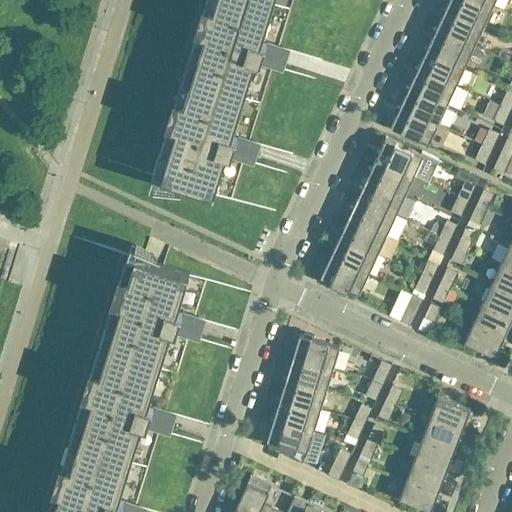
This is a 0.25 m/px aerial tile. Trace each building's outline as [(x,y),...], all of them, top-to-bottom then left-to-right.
[(278,47),(293,0),(199,0),(146,172),(153,174),(149,184),(150,185),(150,184),(153,174),(231,198),(232,197),(243,160),(249,162),(255,142),(249,141),(272,66),(278,68),(284,49),(278,47)] [(483,25),(492,6),(480,0),(448,0),(445,8),(483,25)] [(474,45),(483,25),(445,8),(436,27),(474,45)] [(465,64),(474,45),(436,27),(427,47),(465,64)] [(456,84),(465,64),(427,47),(418,66),(456,84)] [(447,103),(456,84),(418,66),(409,86),(447,103)] [(438,123),(447,103),(409,86),(400,105),(438,123)] [(511,92),(506,90),(500,104),(511,109),(511,106),(511,92)] [(504,124),(511,109),(500,104),(493,119),(504,124)] [(428,144),(438,123),(400,105),(390,126),(428,144)] [(488,129),(481,143),(492,149),(499,134),(488,129)] [(414,175),(423,154),(385,137),(376,157),(414,175)] [(511,157),(511,154),(511,139),(506,137),(500,152),(511,157)] [(486,163),(492,149),(481,143),(474,158),(486,163)] [(504,172),(511,157),(500,152),(493,166),(504,172)] [(405,194),(414,175),(376,157),(367,177),(405,194)] [(395,214),(405,194),(367,177),(357,196),(395,214)] [(464,180),(457,195),(468,200),(475,186),(464,180)] [(487,209),(493,194),(482,189),(476,204),(487,209)] [(462,215),(468,200),(457,195),(450,210),(462,215)] [(386,234),(395,214),(357,196),(348,216),(386,234)] [(480,223),(487,209),(476,204),(469,218),(480,223)] [(377,253),(386,234),(348,216),(339,235),(377,253)] [(446,220),(439,234),(450,239),(457,225),(446,220)] [(468,248),(475,233),(464,228),(457,243),(468,248)] [(443,254),(450,239),(439,234),(432,249),(443,254)] [(368,273),(377,253),(339,235),(330,255),(368,273)] [(462,262),(468,248),(457,243),(451,257),(462,262)] [(511,268),(511,244),(509,243),(500,263),(511,268)] [(165,411),(188,336),(194,338),(200,319),(194,317),(206,279),(162,265),(128,254),(132,244),(131,244),(128,254),(121,252),(40,511),(140,511),(142,507),(136,505),(159,430),(165,432),(171,413),(165,411)] [(359,293),(368,273),(330,255),(321,276),(359,293)] [(427,259),(421,273),(432,279),(439,264),(427,259)] [(511,292),(511,268),(500,263),(491,282),(511,292)] [(450,287),(457,273),(446,267),(439,282),(450,287)] [(425,293),(432,279),(421,273),(414,288),(425,293)] [(444,302),(450,287),(439,282),(432,296),(444,302)] [(511,316),(511,292),(491,282),(482,302),(511,316)] [(410,325),(423,298),(411,293),(399,320),(410,325)] [(434,322),(441,307),(430,302),(423,316),(434,322)] [(504,336),(511,319),(511,316),(482,302),(473,322),(504,336)] [(495,357),(504,336),(473,322),(463,342),(495,357)] [(333,368),(339,346),(299,334),(293,355),(333,368)] [(326,388),(333,368),(293,355),(286,376),(326,388)] [(381,358),(372,379),(383,384),(392,364),(381,358)] [(320,409),(326,388),(286,376),(280,397),(320,409)] [(376,399),(383,384),(372,379),(365,393),(376,399)] [(395,405),(402,390),(391,385),(384,399),(395,405)] [(462,429),(470,408),(438,396),(430,416),(462,429)] [(313,430),(320,409),(280,397),(273,418),(313,430)] [(389,419),(395,405),(384,399),(378,414),(389,419)] [(360,403),(353,418),(365,423),(371,408),(360,403)] [(454,449),(462,429),(430,416),(422,437),(454,449)] [(307,451),(313,430),(273,418),(267,439),(307,451)] [(358,437),(365,423),(353,418),(347,432),(358,437)] [(377,444),(384,429),(373,424),(366,439),(377,444)] [(447,470),(454,449),(422,437),(414,457),(447,470)] [(370,458),(377,444),(366,439),(359,453),(370,458)] [(338,479),(351,453),(340,447),(327,474),(338,479)] [(439,490),(447,470),(414,457),(406,477),(439,490)] [(363,475),(368,463),(357,458),(352,470),(363,475)] [(241,511),(303,511),(309,500),(295,493),(285,511),(283,511),(263,503),(272,484),(276,486),(276,485),(251,473),(250,474),(234,509),(241,511)] [(431,511),(439,490),(406,477),(398,498),(431,511)] [(328,511),(329,511),(331,511),(333,511),(334,511),(309,500),(303,511),(328,511)]
